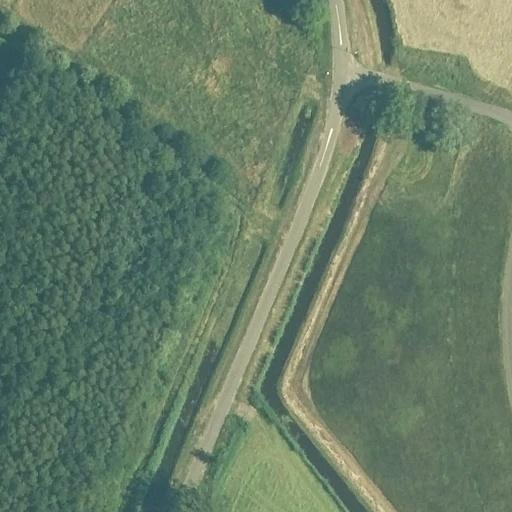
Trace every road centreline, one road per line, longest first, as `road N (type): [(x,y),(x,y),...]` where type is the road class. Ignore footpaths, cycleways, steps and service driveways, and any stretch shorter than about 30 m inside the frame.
road 1 (unclassified): [(177,511),(319,172),(341,75)]
road 2 (unclassified): [(511,119),(341,75)]
